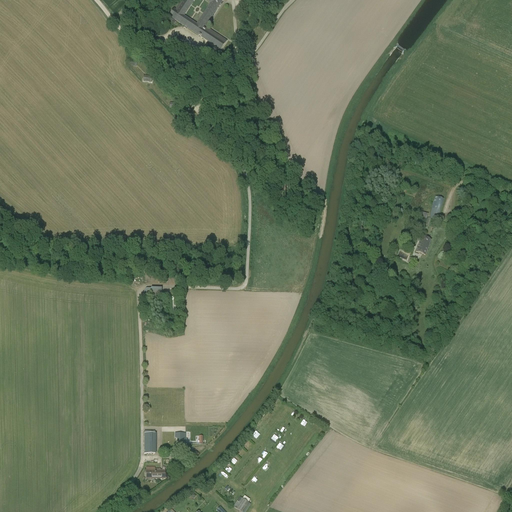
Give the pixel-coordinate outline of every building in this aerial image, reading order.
[(182,0),(176,10),(174,9),(169,17),(221,51),(226,42),(205,28),(222,0),(182,0)] [(428,218),(426,225),(429,226),(432,219),(437,221),(438,219),(439,214),(444,199),(435,197),(429,218),(428,218)] [(425,256),(431,241),(421,237),(416,252),(425,256)] [(144,454),(154,455),(155,434),(144,434),(144,454)] [(165,471),(147,471),(147,479),(165,479),(165,471)] [(247,497),(256,503),(262,494),(253,488),(247,497)] [(243,511),(249,503),(240,497),(233,507),(240,511),(243,511)]
